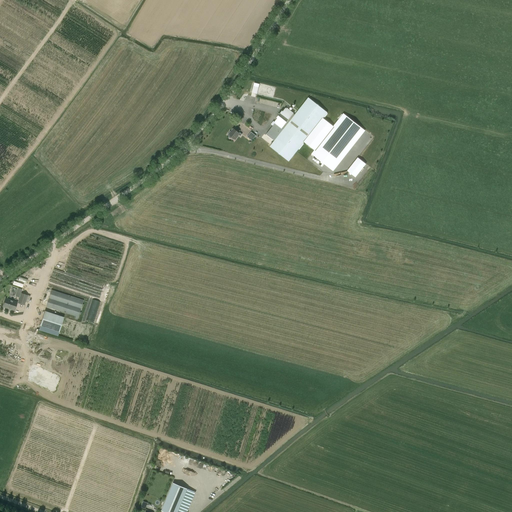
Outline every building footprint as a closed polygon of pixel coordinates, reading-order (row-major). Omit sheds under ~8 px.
[(278,119),(274,123),(281,129),(282,128),(283,129),(270,147),(288,161),(327,112),(308,97),(295,115),(293,113),(294,113),(287,108),(283,112),(282,111),(276,118),(278,119)] [(239,131),(236,130),(236,131),(233,129),(232,131),(232,132),(232,133),(230,131),(227,135),(229,136),(229,138),(232,138),(232,137),(235,139),(238,136),(237,135),(238,134),(240,136),(242,134),(239,132),(239,131)] [(256,136),(251,132),(247,137),(252,140),(256,136)] [(357,158),(347,171),(355,177),(366,164),(357,158)] [(51,290),(46,307),(75,316),(75,319),(77,320),(83,301),(51,290)] [(30,296),(21,294),(18,303),(24,305),(25,302),(28,303),(30,296)] [(14,311),(17,303),(5,299),(3,307),(8,309),(8,310),(10,311),(11,310),(14,311)] [(94,299),(88,320),(94,322),(100,301),(94,299)] [(59,332),(63,318),(44,311),(40,326),(59,332)] [(164,511),(177,511),(187,489),(173,483),(161,511),(164,511)]
